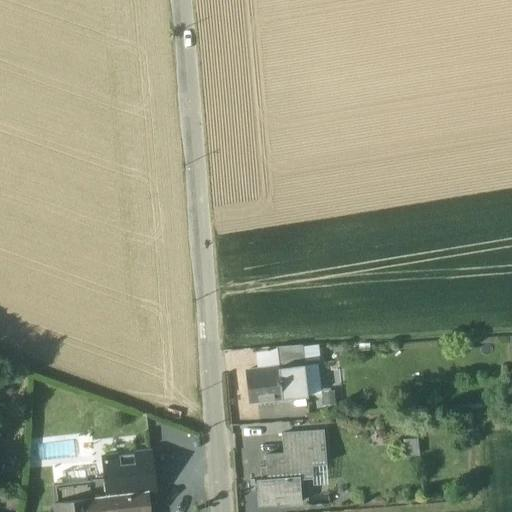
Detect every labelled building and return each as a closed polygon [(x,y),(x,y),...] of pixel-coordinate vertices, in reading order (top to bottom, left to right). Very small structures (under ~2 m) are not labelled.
[(302,346),(276,347),(278,367),(278,368),(296,366),(304,365),(302,346)] [(245,369),(245,367),(254,366),(252,347),(227,350),(230,371),(245,369)] [(296,366),(278,368),(282,399),(308,397),(307,396),(299,397),(296,366)] [(278,367),(246,371),(250,403),(282,399),(278,368),(278,367)] [(233,424),(234,439),(282,437),(281,422),(233,424)] [(283,456),(265,457),(267,480),(256,481),(258,507),(301,504),(299,480),(312,479),(311,467),(326,466),(323,433),(305,434),(306,454),(283,456)] [(305,434),(282,436),(283,456),(306,454),(305,434)] [(105,479),(107,497),(156,491),(151,454),(102,460),(105,479)] [(105,479),(53,485),(55,503),(107,497),(105,479)] [(13,511),(17,493),(0,490),(0,511),(13,511)] [(107,497),(55,503),(55,511),(149,511),(147,492),(107,497)]
